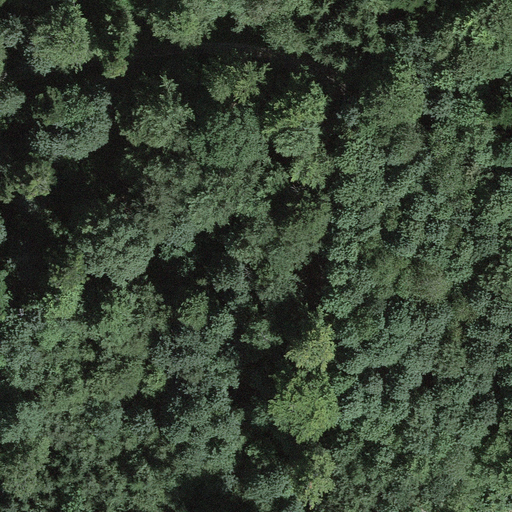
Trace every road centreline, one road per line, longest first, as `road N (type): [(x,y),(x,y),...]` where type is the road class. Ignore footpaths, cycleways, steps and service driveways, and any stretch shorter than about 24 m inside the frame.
road 1 (track): [(330,414),(326,61)]
road 2 (track): [(0,77),(139,49),(235,47),(326,61)]
road 3 (track): [(326,61),(396,84),(511,157)]
